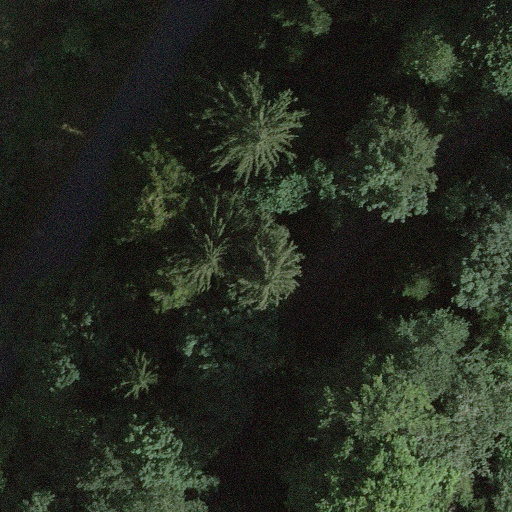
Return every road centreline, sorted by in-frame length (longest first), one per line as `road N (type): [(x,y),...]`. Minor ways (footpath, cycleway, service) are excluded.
road 1 (tertiary): [(511,101),(299,302),(247,400),(222,511)]
road 2 (unclassified): [(193,0),(0,346)]
